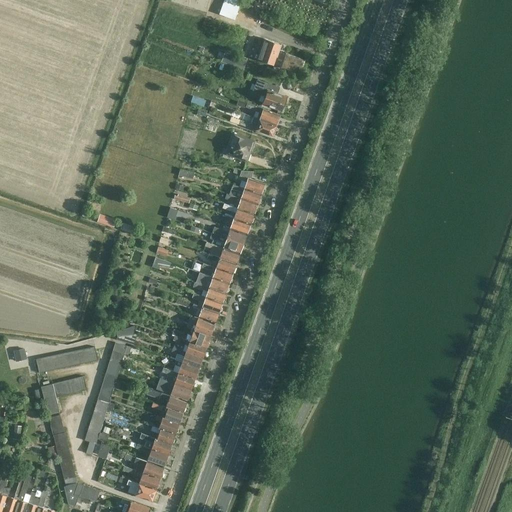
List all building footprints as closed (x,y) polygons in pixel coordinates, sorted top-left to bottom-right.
[(260,13),(262,8),(241,1),(241,0),(223,0),(219,13),(256,26),(259,17),(246,12),(248,9),(260,13)] [(272,65),(279,45),(263,39),(256,59),(272,65)] [(214,59),(242,69),(245,61),(217,51),(214,59)] [(271,67),(271,70),(301,81),(301,78),(298,74),(302,60),(283,53),(278,67),(271,67)] [(200,54),(195,67),(212,73),(216,60),(200,54)] [(259,72),(261,66),(250,62),(248,68),(259,72)] [(278,86),(270,83),(257,78),(252,90),(265,94),(261,104),(266,106),(267,104),(282,110),(284,104),(282,103),(285,96),(276,93),(278,86)] [(260,112),(258,118),(275,124),(278,113),(246,102),(245,106),(260,112)] [(275,124),(258,118),(255,125),(234,117),(233,121),(271,135),(275,124)] [(246,160),(254,140),(233,133),(226,153),(246,160)] [(193,172),(180,169),(178,175),(192,178),(193,172)] [(238,186),(234,184),(243,188),(260,193),(263,184),(250,180),(252,172),(239,171),(234,169),(232,172),(239,174),(237,179),(240,180),(238,186)] [(234,184),(232,184),(230,189),(241,193),(240,197),(257,203),(260,193),(243,188),(234,184)] [(190,197),(178,193),(177,196),(174,195),(173,198),(188,203),(190,197)] [(238,203),(236,207),(253,213),(257,203),(240,197),(239,198),(226,193),(224,199),(238,203)] [(232,218),(226,216),(249,224),(253,213),(236,207),(222,203),(221,208),(234,213),(232,218)] [(173,220),(177,210),(170,207),(166,217),(173,220)] [(99,214),(97,221),(112,226),(114,219),(99,214)] [(249,224),(226,216),(222,214),(221,219),(230,223),(229,228),(246,233),(249,224)] [(212,227),(211,232),(242,243),(246,233),(229,228),(227,232),(212,227)] [(206,240),(205,241),(239,253),(242,243),(211,232),(209,236),(214,238),(213,243),(206,240)] [(159,242),(169,245),(171,240),(161,236),(159,242)] [(239,253),(205,241),(204,246),(220,252),(218,257),(235,263),(239,253)] [(158,247),(156,253),(166,256),(168,250),(158,247)] [(216,262),(215,267),(232,273),(235,263),(218,257),(208,254),(206,259),(216,262)] [(214,272),(212,277),(228,283),(232,273),(215,267),(202,263),(201,267),(214,272)] [(168,273),(153,267),(152,271),(167,276),(168,273)] [(210,282),(208,286),(225,292),(228,283),(212,277),(203,274),(201,279),(210,282)] [(202,289),(200,294),(221,302),(225,292),(208,286),(202,284),(196,282),(195,286),(202,289)] [(221,302),(200,294),(200,296),(193,294),(192,297),(199,300),(197,304),(218,311),(218,310),(220,310),(221,308),(220,306),(221,302)] [(189,302),(177,298),(175,302),(188,306),(189,302)] [(214,322),(218,311),(197,304),(197,305),(195,304),(194,308),(200,311),(198,316),(214,322)] [(197,318),(193,330),(209,336),(214,324),(197,318)] [(134,324),(115,330),(117,335),(116,339),(133,344),(137,334),(133,332),(134,324)] [(171,334),(174,335),(174,336),(182,338),(184,332),(173,329),(171,334)] [(206,347),(209,336),(193,330),(191,334),(186,332),(184,338),(184,339),(188,341),(206,347)] [(206,347),(188,341),(184,339),(184,338),(182,338),(174,336),(173,340),(184,344),(182,350),(202,357),(202,356),(204,356),(205,353),(204,351),(206,347)] [(112,350),(124,353),(128,355),(130,347),(115,342),(112,350)] [(95,346),(89,347),(88,348),(91,361),(98,360),(95,346)] [(200,362),(202,357),(182,350),(173,347),(171,351),(178,353),(176,359),(176,360),(181,361),(181,362),(198,368),(199,367),(201,366),(201,363),(200,362)] [(88,348),(83,349),(81,349),(84,363),(91,361),(88,348)] [(14,351),(16,361),(26,358),(24,349),(14,351)] [(81,349),(77,350),(75,350),(78,364),(84,363),(81,349)] [(75,350),(71,351),(68,352),(71,365),(78,364),(75,350)] [(124,353),(112,350),(109,361),(120,364),(124,353)] [(68,352),(62,353),(65,367),(71,365),(68,352)] [(62,353),(55,354),(58,368),(65,367),(62,353)] [(55,354),(49,356),(52,370),(58,368),(55,354)] [(49,356),(42,357),(45,371),(52,370),(49,356)] [(42,357),(36,359),(39,372),(45,371),(42,357)] [(196,372),(198,368),(181,362),(181,361),(176,360),(175,364),(172,370),(172,371),(194,379),(195,377),(197,377),(198,374),(196,372)] [(193,383),(194,379),(172,371),(172,370),(163,367),(161,371),(171,375),(176,377),(174,383),(191,389),(191,388),(193,387),(194,384),(193,383)] [(105,372),(101,383),(113,387),(117,376),(105,372)] [(83,376),(77,377),(80,391),(87,389),(83,376)] [(77,377),(71,379),(74,392),(80,391),(77,377)] [(189,393),(191,389),(174,383),(161,378),(159,382),(172,387),(170,394),(187,399),(187,398),(189,397),(190,395),(189,393)] [(71,379),(65,380),(68,394),(74,392),(71,379)] [(65,380),(58,382),(62,395),(68,394),(65,380)] [(58,382),(52,383),(55,397),(62,395),(58,382)] [(52,383),(40,386),(46,408),(57,405),(55,397),(52,383)] [(101,383),(98,394),(109,397),(113,387),(101,383)] [(185,408),(184,406),(186,401),(156,391),(149,388),(147,394),(154,396),(155,395),(168,400),(166,406),(182,412),(183,411),(185,410),(185,408)] [(96,398),(94,404),(106,408),(108,402),(96,398)] [(182,418),(181,417),(182,412),(166,406),(162,405),(152,402),(151,406),(166,412),(164,417),(179,423),(179,422),(181,421),(182,418)] [(26,403),(24,413),(33,415),(35,405),(26,403)] [(94,404),(92,410),(104,414),(106,408),(94,404)] [(57,405),(46,408),(47,414),(59,411),(57,405)] [(92,410),(91,416),(102,419),(104,414),(92,410)] [(177,431),(178,429),(177,427),(179,423),(164,417),(149,412),(147,416),(161,421),(158,427),(175,433),(175,432),(177,431)] [(48,417),(50,423),(61,420),(60,414),(48,417)] [(91,416),(89,422),(100,425),(102,419),(91,416)] [(61,420),(50,423),(51,429),(63,426),(61,420)] [(89,422),(87,428),(98,431),(100,425),(89,422)] [(21,426),(14,425),(12,438),(19,439),(21,426)] [(174,439),(173,438),(175,433),(158,427),(157,427),(152,425),(150,430),(159,432),(157,438),(171,444),(172,443),(173,442),(174,439)] [(63,426),(51,429),(53,435),(64,432),(63,426)] [(87,428),(85,433),(96,437),(98,431),(87,428)] [(64,432),(53,435),(54,440),(66,437),(64,432)] [(96,437),(85,433),(83,439),(88,440),(94,442),(96,437)] [(171,450),(170,448),(171,444),(157,438),(141,433),(139,437),(145,439),(143,445),(150,448),(168,454),(168,453),(170,453),(171,450)] [(66,437),(54,440),(55,446),(67,443),(66,437)] [(94,442),(88,440),(84,451),(90,453),(94,442)] [(94,442),(90,453),(95,455),(99,444),(94,442)] [(67,443),(55,446),(57,451),(68,448),(67,443)] [(100,443),(99,444),(95,455),(104,458),(108,446),(100,443)] [(167,460),(166,459),(168,454),(150,448),(143,445),(143,446),(137,443),(136,448),(149,452),(147,459),(164,465),(164,464),(166,463),(167,460)] [(68,448),(57,451),(58,457),(70,454),(68,448)] [(161,472),(163,467),(125,453),(123,458),(137,463),(135,469),(159,478),(159,477),(161,476),(162,474),(161,472)] [(70,454),(58,457),(60,462),(71,460),(70,454)] [(71,460),(60,462),(61,468),(73,465),(71,460)] [(73,465),(61,468),(63,474),(74,471),(73,465)] [(157,483),(159,478),(135,469),(135,470),(125,466),(123,470),(141,476),(139,483),(155,489),(156,488),(157,487),(158,485),(157,483)] [(74,471),(63,474),(64,479),(75,476),(74,471)] [(24,511),(28,502),(30,495),(26,493),(30,480),(31,476),(25,474),(24,479),(20,490),(13,511),(24,511)] [(75,476),(64,479),(65,485),(77,482),(75,476)] [(13,511),(20,490),(24,479),(20,478),(14,498),(8,495),(2,511),(13,511)] [(10,488),(4,487),(6,481),(1,479),(0,481),(0,511),(2,511),(8,495),(7,495),(10,488)] [(154,496),(154,494),(155,489),(139,483),(138,483),(128,479),(126,484),(137,488),(134,494),(151,500),(152,499),(154,498),(154,496)] [(74,493),(79,495),(83,484),(78,482),(74,493)] [(83,484),(79,495),(84,497),(88,486),(83,484)] [(88,486),(84,497),(90,499),(94,488),(88,486)] [(94,488),(90,499),(95,501),(99,490),(94,488)] [(42,507),(45,497),(47,491),(42,489),(41,496),(39,500),(38,505),(35,511),(53,511),(54,510),(42,507)] [(39,500),(34,498),(35,493),(31,492),(30,495),(28,502),(24,511),(35,511),(38,505),(39,500)] [(147,511),(149,507),(131,501),(130,501),(122,498),(121,502),(124,504),(122,510),(128,511),(147,511)]
